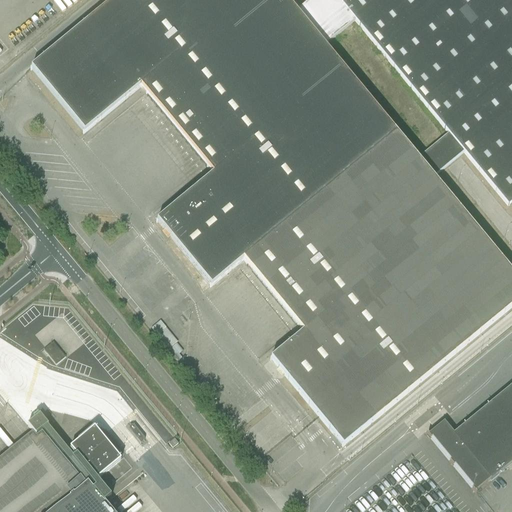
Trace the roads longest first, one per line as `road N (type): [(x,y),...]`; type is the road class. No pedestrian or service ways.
road 1 (unclassified): [(55,250),(270,511)]
road 2 (unknown): [(0,342),(53,323),(73,332),(112,377)]
